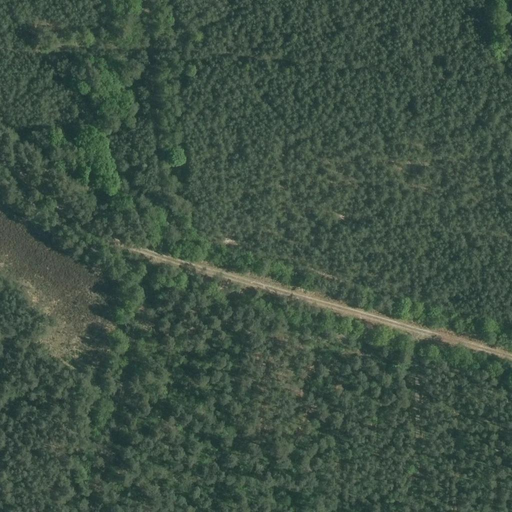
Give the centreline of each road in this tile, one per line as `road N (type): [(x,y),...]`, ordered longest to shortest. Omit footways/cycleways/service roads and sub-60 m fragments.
road 1 (track): [(511,358),(149,255),(96,233),(0,160)]
road 2 (track): [(90,511),(166,217),(147,0)]
